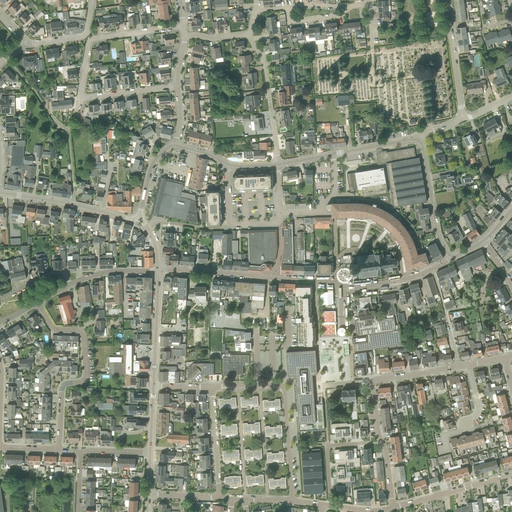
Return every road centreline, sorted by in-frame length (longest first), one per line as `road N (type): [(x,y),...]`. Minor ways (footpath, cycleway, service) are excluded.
road 1 (residential): [(59,449),(61,390),(86,376),(84,339),(51,326),(38,305)]
road 2 (residential): [(82,97),(90,40),(183,27)]
road 3 (unclassified): [(277,164),(418,140)]
road 4 (tertiary): [(139,218),(0,192)]
road 5 (residential): [(292,501),(284,386),(260,386)]
road 6 (residential): [(277,164),(264,64),(249,34)]
road 7 (residential): [(393,507),(373,380)]
road 8 (residential): [(393,507),(511,473)]
road 9 (unclassified): [(451,256),(436,230),(418,140)]
